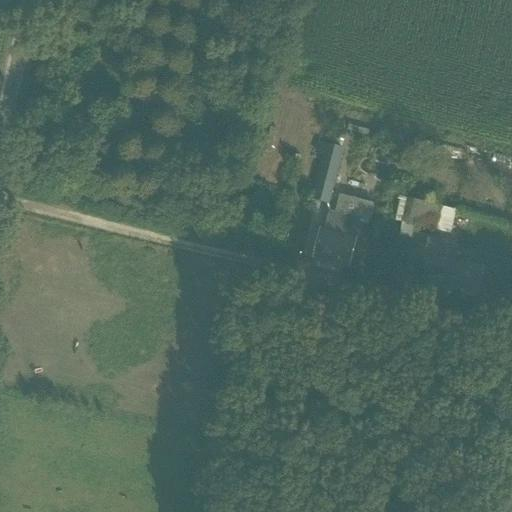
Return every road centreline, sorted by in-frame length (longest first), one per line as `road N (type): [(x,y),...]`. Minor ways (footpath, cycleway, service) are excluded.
road 1 (unclassified): [(230,265),(0,212)]
road 2 (unclassified): [(0,141),(30,0)]
